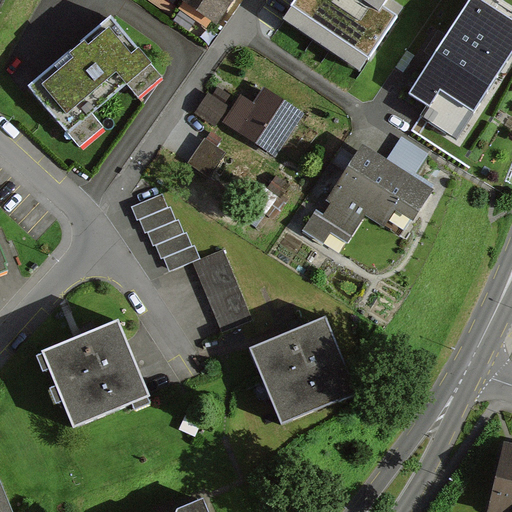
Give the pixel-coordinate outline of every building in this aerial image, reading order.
[(193,0),(171,0),(188,10),(193,0)] [(234,0),(193,0),(188,10),(217,28),(234,0)] [(297,0),(281,24),(360,77),(397,22),(383,12),(388,5),(380,0),(297,0)] [(511,57),(511,26),(474,2),(412,97),(431,109),(440,95),(474,117),(511,57)] [(159,81),(107,21),(27,88),(79,149),(101,130),(89,116),(126,85),(138,99),(159,81)] [(206,93),(201,114),(224,120),(229,99),(206,93)] [(241,100),(223,126),(273,162),(302,120),(265,93),(253,109),(241,100)] [(190,161),(210,176),(228,151),(207,136),(190,161)] [(331,207),(323,219),(351,238),(363,218),(382,230),(392,215),(409,226),(429,195),(360,151),(326,204),(331,207)] [(197,262),(221,332),(253,321),(228,248),(196,259),(172,191),(139,203),(164,274),(197,262)] [(323,323),(249,354),(282,430),(356,398),(323,323)] [(42,358),(36,361),(42,376),(47,374),(51,385),(45,387),(51,402),(57,399),(68,426),(127,402),(130,408),(145,402),(143,396),(144,396),(116,326),(41,356),(42,358)] [(511,511),(511,447),(504,446),(489,511),(511,511)] [(0,511),(19,511),(5,475),(0,476),(0,511)]
